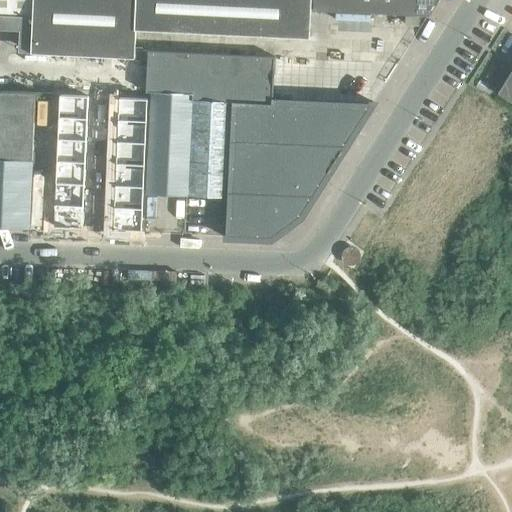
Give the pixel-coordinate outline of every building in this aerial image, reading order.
[(30,23),(32,23),(30,52),(134,57),(134,47),(135,29),(308,37),(310,0),(0,0),(0,13),(30,15),(30,22),(31,22),(30,23)] [(437,0),(312,0),(312,10),(427,16),(428,16),(437,0)] [(134,57),(134,60),(147,61),(146,91),(150,92),(191,94),(191,100),(232,102),(227,197),(225,237),(271,239),(274,236),(301,217),(372,103),(272,98),(274,56),(142,50),(142,47),(134,47),(134,57)] [(383,86),(384,62),(336,60),(335,85),(383,86)] [(511,69),(498,92),(511,101),(511,69)] [(0,157),(32,159),(35,93),(0,91),(0,157)] [(146,192),(187,194),(191,100),(191,94),(150,92),(146,192)] [(59,97),(58,119),(88,121),(89,99),(59,97)] [(57,120),(57,99),(37,99),(37,109),(46,109),(46,121),(57,120)] [(116,122),(145,123),(146,101),(117,100),(116,122)] [(191,100),(187,194),(227,197),(232,102),(191,100)] [(87,143),(88,121),(58,119),(57,141),(87,143)] [(115,144),(144,145),(145,123),(116,122),(115,144)] [(86,164),(87,143),(57,141),(56,163),(86,164)] [(114,165),(143,167),(144,145),(115,144),(114,165)] [(0,226),(30,228),(32,159),(0,157),(0,226)] [(55,185),(85,186),(86,164),(56,163),(55,185)] [(114,165),(113,187),(142,189),(143,167),(114,165)] [(85,186),(55,185),(54,207),(84,208),(85,186)] [(142,189),(113,187),(112,209),(141,211),(142,189)] [(54,207),(53,229),(83,230),(84,208),(54,207)] [(140,233),(141,211),(112,209),(111,231),(140,233)]
